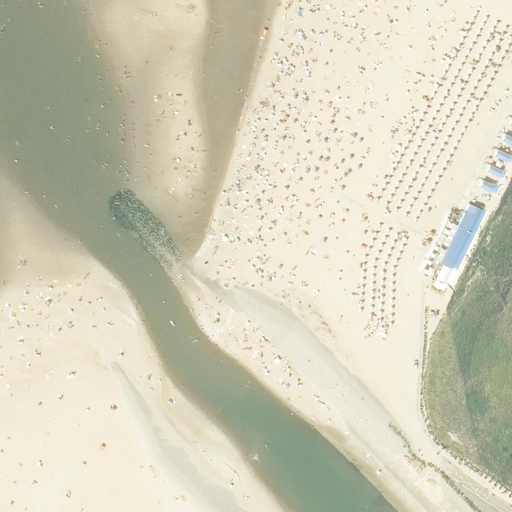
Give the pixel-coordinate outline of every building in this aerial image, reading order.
[(511,136),(504,132),(501,139),(511,145),(511,136)] [(511,160),(511,155),(497,148),(494,155),(511,163),(511,160)] [(506,172),(489,163),(486,170),(503,179),(506,172)] [(499,187),(482,179),(478,186),(495,194),(499,187)] [(486,212),(467,203),(446,247),(432,276),(450,285),(486,212)]
